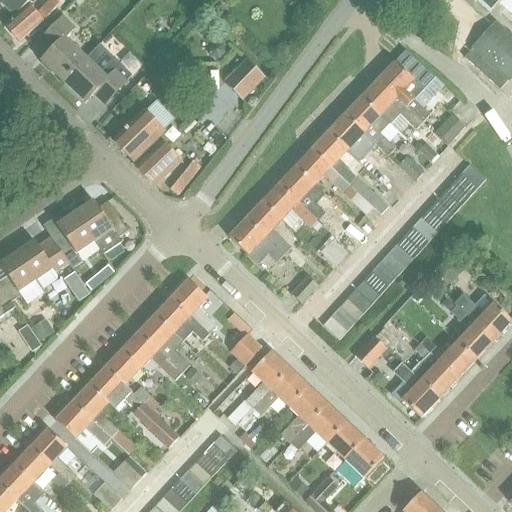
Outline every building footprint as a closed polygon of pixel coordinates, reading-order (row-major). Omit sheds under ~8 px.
[(0,0),(0,2),(14,16),(26,3),(29,0),(0,0)] [(14,16),(3,25),(4,26),(18,43),(42,22),(59,4),(54,0),(49,0),(36,15),(28,5),(26,3),(14,16)] [(221,14),(235,0),(234,0),(215,0),(211,5),(221,14)] [(473,0),(489,13),(500,0),(473,0)] [(63,83),(85,60),(64,40),(74,29),(62,18),(38,43),(49,53),(41,62),(63,83)] [(500,90),(511,76),(511,39),(494,23),(464,58),(500,90)] [(85,60),(63,83),(85,104),(93,95),(104,105),(127,81),(131,76),(99,45),(85,60)] [(393,62),(375,81),(395,99),(420,124),(428,115),(413,100),(423,91),(434,79),(405,52),(394,63),(393,62)] [(243,101),(264,79),(246,61),(224,83),(243,101)] [(375,81),(359,98),(386,123),(388,125),(398,116),(413,131),(420,124),(395,99),(375,81)] [(386,123),(359,98),(342,116),(374,145),(386,157),(394,149),(377,133),(386,123)] [(142,114),(113,142),(133,162),(137,158),(141,163),(159,145),(155,141),(162,134),(161,133),(172,122),(154,104),(143,115),(142,114)] [(342,116),(326,133),(346,151),(358,162),(374,145),(342,116)] [(448,145),(465,128),(452,116),(435,133),(448,145)] [(326,133),(310,150),(348,186),(372,209),(379,216),(386,209),(346,171),(347,169),(338,160),(346,151),(326,133)] [(179,162),(178,161),(161,143),(159,145),(141,163),(136,169),(154,187),(179,162)] [(418,152),(429,163),(436,155),(425,145),(418,152)] [(348,186),(310,150),(293,168),(313,187),(323,176),(365,217),(372,209),(348,186)] [(406,158),(403,161),(398,167),(413,182),(422,173),(406,158)] [(200,168),(192,162),(169,191),(177,197),(200,168)] [(468,165),(460,174),(476,189),(485,180),(468,165)] [(293,168),(277,185),(315,221),(323,213),(314,206),(323,196),(313,187),(293,168)] [(460,174),(452,183),(468,198),(476,189),(460,174)] [(468,198),(452,183),(444,192),(460,207),(468,198)] [(291,210),(309,228),(315,221),(277,185),(261,202),(280,221),(291,210)] [(444,192),(436,201),(452,216),(460,207),(444,192)] [(75,214),(95,242),(103,255),(122,242),(119,238),(128,232),(108,202),(99,208),(94,201),(75,214)] [(452,216),(436,201),(427,210),(444,225),(452,216)] [(261,202),(244,220),(283,256),(289,249),(271,231),(280,221),(261,202)] [(427,210),(419,219),(436,234),(444,225),(427,210)] [(95,242),(75,214),(57,226),(62,233),(52,240),(70,266),(72,269),(82,263),(77,254),(95,242)] [(419,219),(411,228),(427,243),(436,234),(419,219)] [(283,256),(244,220),(227,238),(257,265),(266,255),(275,264),(283,256)] [(411,228),(403,237),(419,252),(427,243),(411,228)] [(419,252),(403,237),(395,246),(411,260),(419,252)] [(34,241),(17,253),(36,281),(44,291),(56,282),(57,275),(70,266),(52,240),(39,249),(34,241)] [(411,260),(395,246),(387,255),(403,269),(411,260)] [(36,281),(17,253),(0,264),(0,265),(8,276),(0,281),(0,285),(11,302),(21,296),(19,292),(36,281)] [(403,269),(387,255),(378,264),(395,278),(403,269)] [(455,278),(465,268),(451,255),(441,265),(455,278)] [(395,278),(378,264),(370,272),(387,287),(395,278)] [(387,287),(370,272),(362,281),(378,296),(387,287)] [(315,287),(306,278),(290,295),(300,304),(315,287)] [(93,280),(84,287),(89,294),(99,288),(93,280)] [(378,296),(362,281),(354,290),(370,305),(378,296)] [(188,282),(171,299),(190,318),(209,335),(217,327),(198,309),(207,300),(188,282)] [(90,294),(89,294),(84,287),(82,284),(72,292),(79,302),(90,294)] [(0,318),(15,308),(11,302),(0,285),(0,318)] [(370,305),(354,290),(346,299),(362,314),(370,305)] [(510,322),(491,304),(483,296),(473,306),(461,295),(452,304),(455,307),(464,316),(473,324),(472,324),(483,334),(492,342),(510,322)] [(171,299),(155,316),(174,335),(182,342),(183,343),(191,333),(202,343),(209,335),(190,318),(171,299)] [(362,314),(346,299),(338,308),(354,323),(362,314)] [(63,304),(54,309),(62,320),(70,315),(63,304)] [(449,312),(459,322),(464,316),(455,307),(449,312)] [(354,323),(338,308),(330,317),(346,332),(354,323)] [(250,331),(233,314),(227,321),(244,337),(250,331)] [(155,316),(138,334),(157,353),(181,375),(189,366),(174,351),(182,342),(174,335),(155,316)] [(346,332),(330,317),(321,326),(338,341),(346,332)] [(44,323),(31,332),(40,344),(53,336),(44,323)] [(492,342),(483,334),(472,324),(454,343),(473,362),(492,342)] [(40,347),(26,327),(18,333),(31,353),(40,347)] [(383,332),(375,341),(384,349),(393,340),(383,332)] [(138,334),(121,352),(141,370),(150,360),(174,382),(181,375),(157,353),(138,334)] [(246,336),(230,353),(245,367),(261,349),(246,336)] [(366,369),(385,350),(384,349),(375,341),(372,338),(354,357),(366,369)] [(434,347),(424,338),(418,345),(427,354),(434,347)] [(454,343),(436,362),(456,380),(473,362),(454,343)] [(436,362),(427,354),(418,345),(411,351),(421,361),(410,373),(418,381),(418,382),(437,400),(456,380),(436,362)] [(121,352),(104,369),(124,388),(141,370),(121,352)] [(270,391),(290,370),(271,352),(267,356),(251,373),(262,384),(244,403),(243,402),(226,420),(234,428),(251,409),(252,410),(270,392),(270,391)] [(236,360),(229,368),(237,375),(244,367),(236,360)] [(437,400),(418,382),(418,381),(410,373),(400,364),(393,371),(403,380),(401,382),(410,391),(400,401),(419,419),(437,400)] [(104,369),(88,386),(108,405),(113,410),(115,411),(124,402),(135,412),(132,415),(168,448),(177,439),(151,414),(141,405),(132,397),(130,395),(131,394),(124,388),(104,369)] [(192,370),(184,378),(195,388),(202,380),(192,370)] [(270,392),(252,410),(260,417),(278,399),(288,408),(308,387),(290,370),(270,391),(270,392)] [(88,386),(71,404),(91,423),(110,441),(126,457),(134,449),(98,415),(108,405),(88,386)] [(308,387),(288,408),(297,417),(288,427),(290,428),(281,437),(289,445),(326,405),(308,387)] [(149,398),(150,398),(140,389),(132,397),(141,405),(151,414),(158,406),(149,398)] [(71,404),(54,423),(73,441),(84,430),(103,447),(110,441),(91,423),(71,404)] [(345,423),(326,405),(289,445),(290,445),(297,452),(315,434),(326,444),(345,423)] [(259,419),(251,411),(237,426),(245,434),(259,419)] [(363,440),(345,423),(326,444),(344,461),(363,440)] [(258,427),(247,438),(254,445),(265,433),(258,427)] [(46,431),(29,449),(49,467),(58,476),(68,485),(74,478),(55,460),(66,449),(46,431)] [(243,434),(239,439),(250,449),(254,445),(247,438),(243,434)] [(219,436),(211,445),(227,460),(235,451),(219,436)] [(363,440),(344,461),(363,479),(383,459),(363,440)] [(265,442),(254,453),(266,465),(277,454),(265,442)] [(227,460),(211,445),(203,454),(219,469),(227,460)] [(29,449),(12,466),(32,485),(49,467),(29,449)] [(219,469),(203,454),(195,463),(211,478),(219,469)] [(122,462),(112,474),(129,490),(140,478),(145,473),(128,456),(122,462)] [(211,478),(195,463),(186,472),(203,487),(211,478)] [(12,466),(0,479),(0,487),(16,502),(24,510),(26,511),(41,511),(42,511),(33,503),(42,494),(32,485),(12,466)] [(203,487),(186,472),(178,481),(194,495),(203,487)] [(68,485),(58,476),(52,483),(61,492),(68,485)] [(296,477),(289,486),(296,493),(301,498),(309,490),(296,477)] [(305,503),(313,511),(332,511),(323,503),(336,489),(326,480),(305,503)] [(178,481),(170,489),(186,504),(194,495),(178,481)] [(110,511),(120,500),(103,484),(92,496),(110,511)] [(0,487),(0,511),(5,511),(16,502),(0,487)] [(179,511),(186,504),(170,489),(162,498),(176,511),(179,511)] [(228,492),(216,504),(223,511),(235,499),(228,492)] [(437,511),(438,511),(419,494),(402,511),(437,511)] [(176,511),(162,498),(154,507),(159,511),(176,511)] [(295,511),(285,502),(284,501),(274,511),(265,503),(258,510),(260,511),(295,511)]
